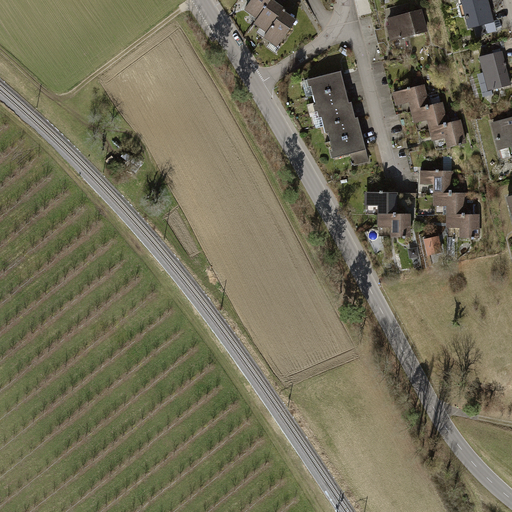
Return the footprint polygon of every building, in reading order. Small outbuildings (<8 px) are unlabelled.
[(252,0),(245,10),(259,21),(256,25),(269,35),(266,39),(279,49),(299,23),(291,17),(285,12),(287,9),(280,4),(275,1),(275,0),(252,0)] [(490,0),(476,0),(464,4),(471,31),(476,30),(478,38),(500,32),(490,0)] [(456,18),(464,17),(462,8),(455,9),(456,18)] [(423,11),(387,20),(392,42),(429,32),(423,11)] [(511,79),(505,52),(482,58),(491,93),(511,87),(511,79)] [(343,72),(310,81),(321,120),(325,119),(335,159),(353,154),(356,167),(372,163),(369,151),(361,123),(360,117),(358,118),(356,108),(355,104),(351,105),(350,100),(345,79),(343,72)] [(426,84),(394,93),(397,104),(400,114),(412,111),(416,125),(424,123),(429,121),(434,141),(443,138),(448,137),(452,151),(471,146),(463,120),(450,124),(444,102),(432,106),(426,84)] [(511,118),(493,123),(500,151),(511,148),(511,118)] [(454,172),(422,172),(421,185),(428,185),(434,185),(434,206),(440,206),(447,207),(447,228),(454,228),(461,228),(461,238),(480,239),(480,216),(467,216),(468,193),(454,193),(454,172)] [(400,193),(366,193),(367,206),(379,205),(379,229),(393,228),(393,239),(414,239),(414,215),(408,215),(400,215),(400,201),(400,193)]
